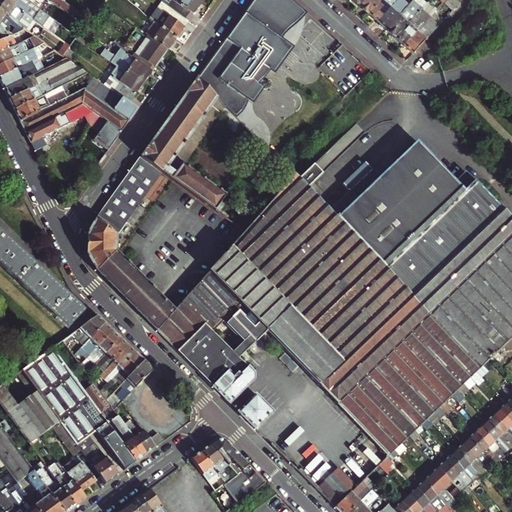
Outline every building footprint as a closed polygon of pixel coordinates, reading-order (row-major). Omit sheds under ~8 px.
[(26,15),(24,13),(4,0),(0,0),(0,11),(16,23),(24,29),(25,30),(33,20),(26,15)] [(4,0),(24,13),(26,15),(33,20),(43,27),(50,17),(40,10),(39,9),(31,4),(26,0),(4,0)] [(26,0),(31,4),(39,9),(44,0),(26,0)] [(46,0),(75,20),(79,15),(62,1),(62,0),(46,0)] [(161,0),(160,2),(184,19),(190,12),(193,14),(201,3),(196,0),(161,0)] [(305,13),(291,0),(252,0),(233,26),(234,27),(226,38),(225,38),(196,78),(219,102),(226,109),(235,118),(241,111),(247,102),(252,105),(264,89),(258,85),(269,72),(273,75),(292,48),(281,39),(282,37),(284,34),(286,31),(288,28),(291,25),(294,22),(296,20),(299,18),(303,16),(305,13)] [(364,0),(359,6),(368,14),(380,0),(364,0)] [(378,22),(397,0),(380,0),(368,14),(378,22)] [(386,30),(410,3),(406,0),(397,0),(378,22),(386,30)] [(411,1),(410,3),(386,30),(395,38),(421,9),(411,1)] [(160,28),(175,39),(188,21),(184,19),(167,6),(160,2),(148,19),(160,28)] [(404,46),(430,17),(421,9),(395,38),(404,46)] [(0,25),(6,30),(9,32),(9,33),(12,35),(24,29),(16,23),(0,11),(0,25)] [(184,19),(188,21),(193,14),(190,12),(184,19)] [(300,28),(303,16),(299,18),(296,20),(294,22),(291,25),(288,28),(286,31),(284,34),(282,37),(281,39),(292,48),(297,38),(300,28)] [(55,21),(50,17),(43,27),(48,30),(55,21)] [(413,54),(439,25),(430,17),(404,46),(413,54)] [(86,23),(75,40),(82,45),(84,42),(80,39),(90,26),(86,23)] [(9,32),(6,30),(0,25),(0,41),(12,35),(9,33),(9,32)] [(168,49),(175,39),(160,28),(156,33),(147,27),(144,31),(147,34),(168,49)] [(147,34),(133,53),(154,68),(168,49),(147,34)] [(17,45),(12,35),(0,41),(0,53),(17,45)] [(43,44),(44,44),(34,37),(30,39),(35,48),(39,46),(43,44)] [(17,45),(0,53),(0,65),(22,55),(28,52),(23,42),(17,45)] [(0,78),(33,62),(34,61),(44,56),(39,46),(35,48),(28,52),(22,55),(0,65),(0,78)] [(102,50),(99,55),(117,66),(127,73),(143,84),(154,68),(133,53),(130,57),(118,49),(113,56),(102,50)] [(55,65),(39,74),(4,91),(14,111),(61,87),(87,74),(67,60),(55,65)] [(0,78),(0,82),(4,91),(39,74),(33,62),(0,78)] [(103,86),(129,104),(143,84),(127,73),(117,66),(111,74),(103,86)] [(188,169),(177,161),(219,102),(196,78),(185,93),(186,94),(152,143),(151,142),(139,158),(161,174),(171,181),(195,198),(220,216),(225,209),(222,207),(228,198),(188,169)] [(93,79),(85,89),(128,122),(137,110),(129,104),(103,86),(93,79)] [(14,111),(20,122),(67,99),(61,87),(14,111)] [(82,105),(99,117),(107,122),(121,132),(128,122),(85,89),(85,90),(82,105)] [(67,99),(20,122),(26,133),(82,105),(85,90),(67,99)] [(219,102),(177,161),(188,169),(227,116),(224,112),(226,109),(219,102)] [(99,117),(82,105),(26,133),(35,152),(47,146),(43,138),(70,125),(69,124),(86,115),(96,122),(99,117)] [(226,109),(224,112),(227,116),(239,128),(242,125),(235,118),(226,109)] [(107,122),(93,141),(107,151),(121,132),(107,122)] [(375,173),(332,215),(386,268),(464,190),(457,182),(418,144),(382,179),(375,173)] [(96,272),(116,253),(116,236),(126,223),(132,228),(144,211),(138,206),(161,174),(139,158),(94,221),(86,236),(87,255),(94,270),(96,272)] [(301,184),(310,193),(325,179),(316,169),(301,184)] [(457,182),(464,190),(466,191),(474,182),(466,174),(457,182)] [(408,438),(415,431),(511,337),(511,220),(501,210),(415,297),(386,268),(332,215),(310,193),(301,184),(295,178),(294,179),(245,233),(174,311),(156,331),(230,403),(254,380),(254,374),(239,359),(250,349),(251,349),(267,333),(369,440),(387,458),(394,451),(401,445),(408,438)] [(466,191),(464,190),(386,268),(415,297),(501,210),(483,192),(474,182),(466,191)] [(0,264),(67,328),(82,312),(0,234),(0,264)] [(156,331),(174,311),(116,253),(96,272),(156,331)] [(72,355),(81,347),(104,323),(97,316),(78,329),(85,335),(75,344),(73,342),(67,348),(72,355)] [(89,354),(112,330),(104,323),(81,347),(89,354)] [(96,355),(100,359),(120,338),(112,330),(89,354),(86,357),(90,361),(96,355)] [(108,365),(128,346),(120,338),(100,359),(97,362),(101,366),(105,362),(108,365)] [(117,366),(121,369),(135,353),(128,346),(108,365),(100,375),(104,379),(117,366)] [(122,444),(100,415),(74,380),(51,349),(45,353),(41,357),(21,371),(59,422),(75,445),(81,440),(94,431),(124,470),(135,462),(122,444)] [(129,377),(143,361),(135,353),(121,369),(112,378),(117,382),(125,373),(129,377)] [(153,370),(143,361),(129,377),(124,381),(133,389),(153,370)] [(59,422),(21,371),(0,386),(0,404),(29,444),(40,436),(50,428),(59,422)] [(145,454),(120,421),(113,410),(106,401),(99,391),(92,382),(86,374),(85,372),(74,380),(100,415),(104,412),(125,441),(122,444),(135,462),(145,454)] [(255,429),(272,412),(255,395),(238,412),(255,429)] [(511,411),(505,404),(499,410),(511,423),(511,411)] [(493,416),(511,435),(511,433),(511,423),(499,410),(493,416)] [(511,435),(493,416),(486,422),(504,441),(505,442),(510,437),(511,440),(511,435)] [(147,438),(134,421),(130,424),(125,417),(120,421),(145,454),(154,448),(147,438)] [(50,428),(72,460),(76,457),(81,453),(75,445),(59,422),(50,428)] [(504,441),(486,422),(480,428),(499,447),(504,441)] [(38,511),(64,511),(37,475),(0,424),(0,458),(18,484),(26,477),(36,491),(38,491),(44,499),(34,506),(38,511)] [(507,455),(499,447),(480,428),(474,434),(489,448),(501,460),(507,455)] [(154,448),(164,441),(158,431),(147,438),(154,448)] [(420,436),(415,431),(408,438),(413,442),(420,436)] [(489,448),(474,434),(469,439),(483,454),(489,448)] [(215,439),(209,444),(227,467),(234,477),(249,466),(223,440),(215,439)] [(469,439),(463,445),(488,471),(490,469),(486,466),(491,462),(483,454),(469,439)] [(105,484),(118,475),(94,444),(92,446),(89,442),(85,445),(81,440),(75,445),(81,453),(105,484)] [(222,471),(227,467),(209,444),(200,451),(224,484),(229,481),(222,471)] [(457,451),(481,476),(485,474),(488,471),(463,445),(457,451)] [(224,484),(200,451),(190,458),(207,482),(212,478),(219,488),(223,485),(224,484)] [(397,454),(394,451),(387,458),(390,461),(397,454)] [(477,480),(481,476),(457,451),(451,456),(475,481),(477,480)] [(475,481),(451,456),(445,462),(468,487),(469,486),(475,481)] [(73,463),(64,469),(81,492),(95,481),(76,457),(72,460),(71,460),(73,463)] [(47,468),(58,483),(75,506),(86,498),(81,492),(64,469),(58,461),(47,468)] [(445,462),(438,469),(452,483),(455,481),(459,485),(457,488),(461,493),(468,487),(445,462)] [(266,483),(249,466),(234,477),(229,481),(224,484),(223,485),(237,504),(266,483)] [(452,483),(438,469),(431,476),(444,490),(452,483)] [(67,511),(75,506),(58,483),(55,485),(44,470),(37,475),(64,511),(67,511)] [(335,508),(356,488),(338,470),(317,490),(335,508)] [(437,497),(444,490),(431,476),(424,483),(437,497)] [(339,511),(349,511),(360,502),(371,491),(369,489),(363,482),(356,488),(335,508),(339,511)] [(437,497),(424,483),(417,489),(436,510),(443,503),(437,497)] [(38,511),(34,506),(20,486),(10,493),(19,506),(23,511),(38,511)] [(165,511),(148,489),(139,496),(150,511),(165,511)] [(387,501),(394,494),(389,489),(382,496),(387,501)] [(417,489),(409,496),(423,511),(426,508),(429,511),(428,511),(437,511),(438,511),(436,510),(417,489)] [(371,491),(360,502),(349,511),(366,511),(368,510),(381,498),(373,490),(371,491)] [(23,511),(19,506),(14,509),(1,492),(0,492),(0,504),(3,509),(5,511),(23,511)] [(465,497),(461,493),(453,499),(457,504),(465,497)] [(150,511),(139,496),(130,503),(136,511),(150,511)] [(424,511),(423,511),(409,496),(402,503),(410,511),(424,511)] [(136,511),(130,503),(120,509),(122,511),(136,511)] [(394,511),(410,511),(402,503),(394,511)]
